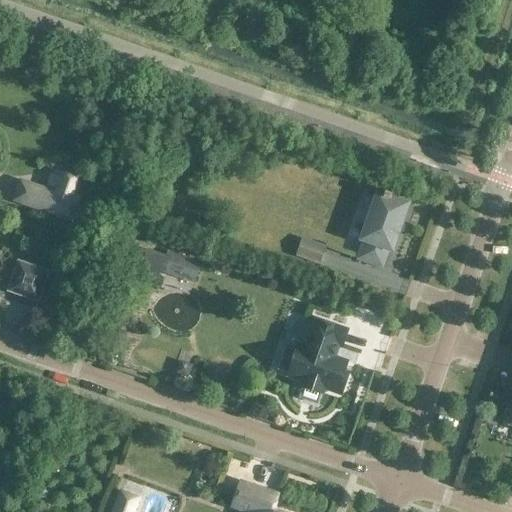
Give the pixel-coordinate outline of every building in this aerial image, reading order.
[(79,181),(54,173),(47,191),(39,189),(33,208),(71,221),(80,195),(75,193),(79,181)] [(397,231),(399,224),(400,223),(399,223),(406,205),(389,199),(390,195),(384,192),(383,197),(377,195),(362,240),(365,241),(358,259),(381,267),(387,249),(390,250),(396,232),(397,232),(397,231)] [(302,239),(296,256),(307,260),(309,255),(320,259),(324,247),(302,239)] [(146,250),(142,261),(160,267),(159,272),(178,279),(182,269),(197,274),(201,264),(166,252),(164,256),(146,250)] [(48,272),(17,262),(7,292),(37,302),(48,272)] [(298,346),(287,376),(305,382),(299,398),(316,404),(322,388),(340,394),(347,374),(342,372),(346,362),(331,357),(333,351),(334,351),(335,351),(336,351),(337,346),(341,347),(346,331),(313,319),(303,348),(298,346)] [(498,476),(494,489),(502,492),(507,479),(498,476)] [(277,496),(240,483),(232,507),(247,511),(274,511),(271,511),(277,496)] [(122,493),(116,509),(124,511),(135,511),(140,500),(122,493)]
